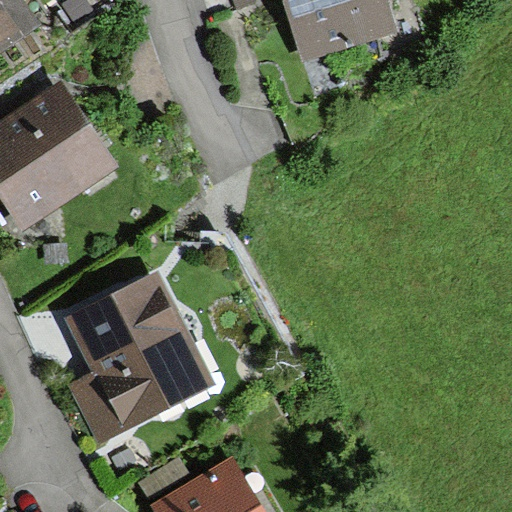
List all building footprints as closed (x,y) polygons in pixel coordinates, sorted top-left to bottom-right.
[(0,0),(0,56),(58,16),(46,0),(0,0)] [(414,31),(404,0),(298,0),(317,61),(414,31)] [(132,164),(74,77),(0,126),(0,177),(35,229),(132,164)] [(227,374),(168,262),(73,311),(101,364),(78,375),(110,436),(227,374)] [(246,511),(224,474),(161,511),(162,511),(246,511)]
